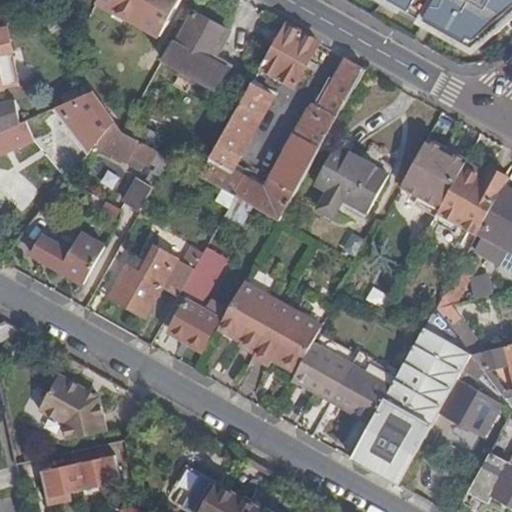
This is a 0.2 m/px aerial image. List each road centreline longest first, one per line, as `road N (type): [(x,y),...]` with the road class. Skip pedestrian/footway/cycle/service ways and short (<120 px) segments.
road 1 (residential): [(0,287),(398,511)]
road 2 (tertiary): [(479,108),(287,0)]
road 3 (unknown): [(365,45),(255,172)]
